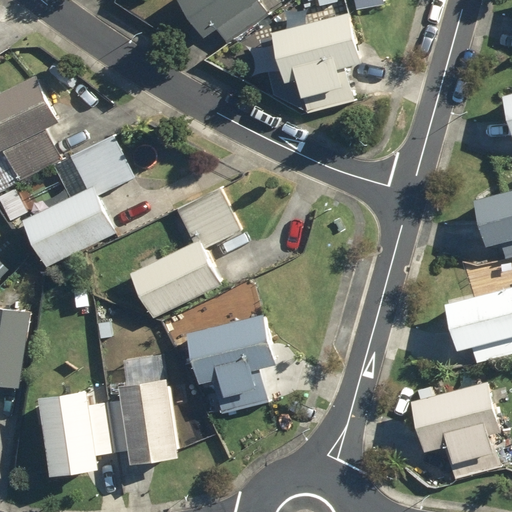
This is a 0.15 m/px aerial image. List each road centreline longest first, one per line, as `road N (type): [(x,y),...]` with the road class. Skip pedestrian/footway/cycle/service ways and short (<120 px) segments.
road 1 (residential): [(43,0),(214,112),(291,150),(411,192)]
road 2 (residential): [(323,478),(347,423),(411,192)]
road 3 (residential): [(411,192),(465,0)]
